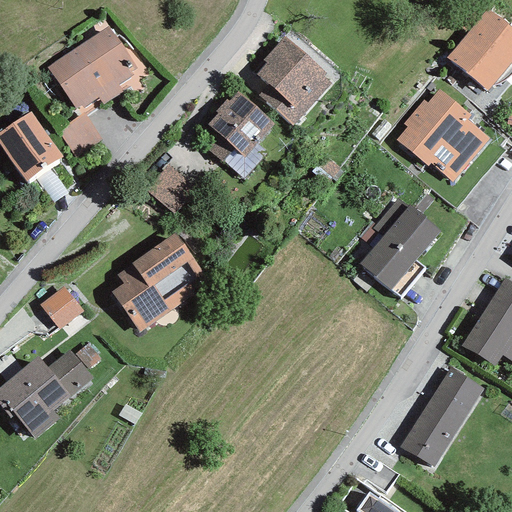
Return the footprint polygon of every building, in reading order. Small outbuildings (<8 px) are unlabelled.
[(511,29),(488,9),(447,57),(487,91),(493,84),(498,83),(502,82),(507,79),(511,75),(511,29)] [(122,91),(118,85),(133,75),(131,72),(136,68),(108,26),(46,68),(75,109),(81,105),(83,109),(98,99),(102,105),(122,91)] [(325,74),(284,36),(262,61),(266,64),(256,75),(268,85),(259,95),(293,126),(331,84),(323,77),(325,74)] [(408,127),(396,140),(427,167),(430,164),(452,182),(489,138),(466,119),(469,114),(438,88),(427,102),(423,99),(403,123),(408,127)] [(256,144),(274,124),(237,91),(228,101),(218,113),(207,125),(211,129),(199,142),(220,161),(222,159),(232,148),(243,158),(256,144)] [(218,113),(228,101),(226,99),(215,111),(218,113)] [(62,156),(30,112),(0,133),(0,144),(26,182),(34,176),(48,166),(62,156)] [(76,160),(102,139),(81,113),(55,134),(76,160)] [(266,152),(256,144),(243,158),(232,148),(222,159),(243,178),(266,152)] [(344,171),(326,156),(318,166),(335,181),(344,171)] [(48,166),(34,176),(53,203),(68,193),(48,166)] [(193,187),(168,166),(147,191),(172,212),(193,187)] [(415,261),(440,231),(399,197),(372,229),(383,237),(360,265),(400,298),(424,268),(415,261)] [(132,265),(117,275),(123,284),(111,292),(139,333),(210,285),(175,234),(131,263),(132,265)] [(511,282),(504,278),(461,345),(495,367),(501,356),(511,362),(511,282)] [(58,330),(83,311),(64,286),(40,305),(58,330)] [(88,344),(75,354),(87,368),(99,359),(88,344)] [(47,368),(70,397),(93,378),(69,350),(47,368)] [(53,411),(70,397),(47,368),(37,357),(0,386),(0,405),(10,418),(15,415),(34,439),(59,419),(53,411)] [(434,467),(483,388),(450,368),(401,446),(434,467)] [(140,413),(124,404),(118,415),(134,424),(140,413)] [(369,493),(356,511),(357,511),(404,511),(380,495),(377,499),(369,493)]
